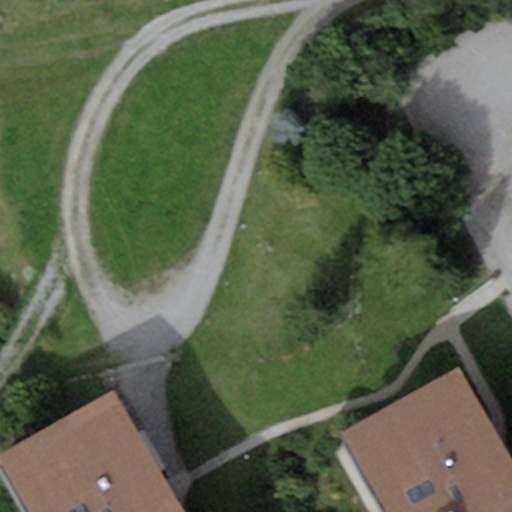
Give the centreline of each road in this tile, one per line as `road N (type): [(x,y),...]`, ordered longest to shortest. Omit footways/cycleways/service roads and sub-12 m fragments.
road 1 (track): [(283,0),(179,18),(121,70),(88,132),(71,219),(94,283),(128,302),(177,292),(214,244),(279,61),(302,22)]
road 2 (track): [(179,18),(0,31)]
